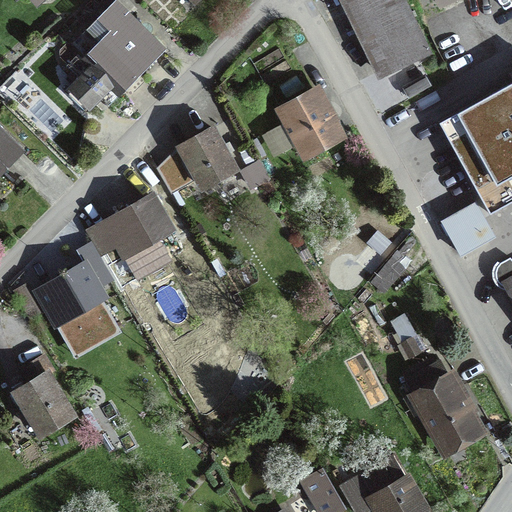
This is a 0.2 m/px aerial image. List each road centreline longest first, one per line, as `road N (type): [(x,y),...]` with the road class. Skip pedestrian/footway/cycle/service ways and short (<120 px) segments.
road 1 (residential): [(511,382),(303,11),(288,0)]
road 2 (residential): [(0,280),(277,0)]
